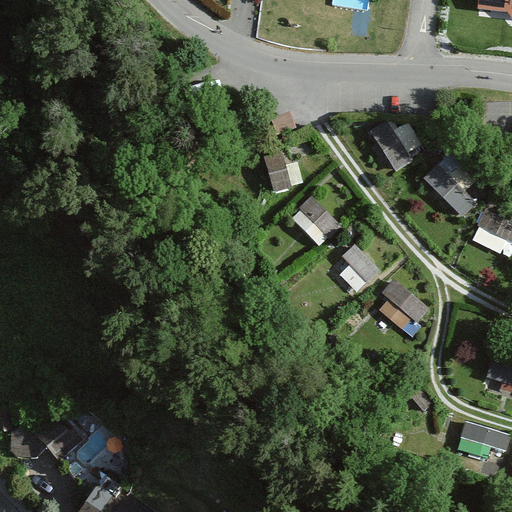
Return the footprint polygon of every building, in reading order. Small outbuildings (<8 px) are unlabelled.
[(511,0),(480,0),(480,12),(511,15),(511,0)] [(467,121),(460,112),(445,123),(452,132),(467,121)] [(297,132),(289,116),(254,133),(262,149),(297,132)] [(373,135),(396,173),(411,164),(407,157),(423,147),(409,124),(394,133),(390,125),(373,135)] [(455,151),(424,182),(462,220),(475,206),(447,178),(464,160),(455,151)] [(293,152),(265,161),(274,194),(303,186),(293,152)] [(342,230),(311,199),(299,211),(330,242),(342,230)] [(511,226),(485,213),(478,228),(511,244),(511,226)] [(379,273),(355,248),(343,260),(367,285),(379,273)] [(394,283),(383,296),(390,302),(381,313),(403,331),(411,321),(418,327),(430,312),(394,283)] [(511,370),(494,364),(488,381),(511,389),(511,370)] [(0,418),(0,419),(5,430),(25,422),(20,410),(0,418)] [(9,437),(8,460),(37,461),(48,449),(64,465),(81,447),(42,410),(21,431),(9,437)] [(510,439),(465,426),(461,442),(505,454),(510,439)] [(140,511),(106,488),(88,511),(140,511)]
